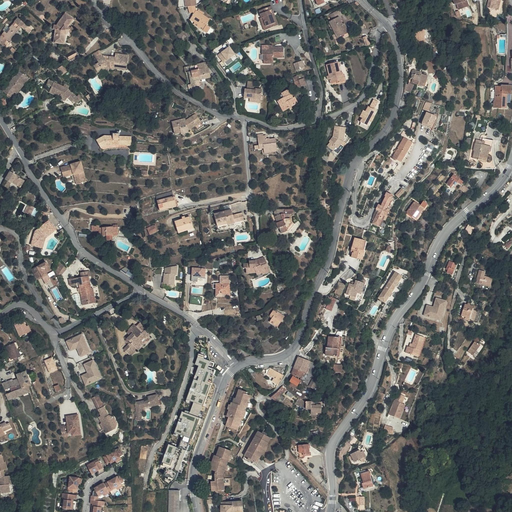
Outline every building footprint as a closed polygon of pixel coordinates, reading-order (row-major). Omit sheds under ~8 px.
[(186,0),(187,3),(185,4),(187,14),(189,14),(195,13),(197,13),(195,0),(186,0)] [(233,2),(229,0),(220,0),(221,0),(218,6),(227,11),(230,5),(232,5),(233,2)] [(463,8),(463,4),(459,4),(453,4),(453,11),(455,11),(456,17),(466,16),(466,15),(465,10),(463,10),(463,8)] [(499,20),(503,6),(496,4),(494,8),(490,7),(487,16),(492,18),(499,20)] [(281,31),(280,28),(277,29),(274,20),(276,19),(273,12),(260,17),(263,24),(264,24),(269,36),(281,31)] [(203,22),(198,19),(196,19),(195,13),(189,14),(191,21),(194,20),(194,22),(191,27),(196,30),(205,35),(204,37),(209,40),(212,35),(207,32),(208,31),(211,27),(203,22)] [(341,44),(349,40),(345,32),(346,31),(344,26),(342,22),(332,28),(341,44)] [(72,43),(74,40),(71,38),(72,36),(78,28),(69,23),(62,34),(63,37),(63,41),(60,41),(61,54),(71,53),(71,43),(72,43)] [(264,24),(263,24),(261,25),(266,37),(269,36),(264,24)] [(6,44),(6,45),(11,50),(12,49),(14,51),(26,38),(31,42),(36,37),(23,25),(13,36),(15,38),(11,43),(10,41),(7,45),(6,44)] [(416,41),(418,50),(427,48),(425,39),(427,38),(426,33),(420,33),(412,36),(413,42),(416,41)] [(182,47),(184,49),(187,53),(188,52),(191,49),(186,43),(182,47)] [(7,54),(11,50),(6,45),(1,49),(7,54)] [(218,54),(226,66),(238,58),(230,46),(218,54)] [(190,54),(188,52),(187,53),(184,49),(178,54),(183,60),(190,54)] [(266,68),(276,68),(276,65),(285,65),(286,56),(275,55),(275,57),(270,57),(264,56),(263,61),(266,61),(266,68)] [(70,60),(73,66),(82,62),(79,56),(70,60)] [(105,62),(106,62),(102,56),(96,60),(100,66),(105,62)] [(105,62),(100,66),(99,66),(102,70),(97,73),(101,80),(106,76),(108,78),(114,74),(130,75),(130,60),(118,59),(117,63),(111,62),(111,66),(108,66),(105,62)] [(300,77),(309,74),(306,67),(298,70),(300,77)] [(334,84),(333,84),(334,88),(340,87),(341,89),(348,88),(346,78),(344,78),(342,67),(330,70),(332,81),(333,81),(334,84)] [(65,81),(72,77),(68,70),(61,75),(65,81)] [(115,76),(114,74),(108,78),(106,76),(101,80),(104,84),(115,76)] [(214,83),(213,74),(203,76),(196,77),(193,78),(196,90),(192,91),(193,98),(202,96),(200,84),(209,83),(209,84),(214,83)] [(423,91),(427,81),(421,79),(421,77),(411,74),(410,79),(412,79),(411,83),(412,83),(411,88),(423,91)] [(18,98),(20,100),(22,101),(33,86),(23,78),(7,99),(13,103),(18,98)] [(200,84),(202,96),(205,96),(203,87),(215,85),(214,83),(209,84),(209,83),(200,84)] [(495,101),(495,106),(507,107),(507,102),(511,102),(511,88),(511,85),(503,85),(503,87),(497,86),(496,101),(495,101)] [(84,107),(80,104),(71,96),(72,94),(67,91),(65,93),(53,87),(50,91),(55,94),(52,99),(58,102),(59,101),(65,104),(65,106),(65,107),(67,108),(68,108),(70,107),(71,105),(75,110),(77,107),(81,110),(84,107)] [(410,97),(411,89),(404,88),(403,95),(410,97)] [(251,91),(250,99),(255,100),(256,98),(257,99),(258,92),(251,91)] [(283,104),(290,114),(298,109),(294,103),(292,105),(291,103),(292,102),(290,99),(289,100),(287,96),(280,100),(283,104)] [(251,108),(261,111),(264,100),(259,99),(258,101),(255,100),(250,99),(248,98),(246,107),(251,108)] [(363,110),(360,117),(362,118),(360,121),(367,125),(369,121),(372,122),(375,116),(373,115),(376,110),(374,109),(378,102),(374,99),(370,107),(368,107),(366,111),(363,110)] [(290,114),(283,104),(278,108),(283,118),(290,114)] [(430,117),(433,108),(427,105),(424,115),(430,117)] [(427,125),(433,131),(437,124),(435,123),(426,118),(423,123),(427,125)] [(426,129),(425,131),(428,134),(430,135),(433,131),(427,125),(423,123),(421,126),(426,129)] [(346,143),(343,141),(346,128),(335,126),(333,137),(329,141),(330,142),(327,146),(333,150),(336,147),(338,148),(341,144),(344,146),(346,143)] [(175,131),(175,144),(189,143),(189,142),(201,138),(199,129),(189,132),(189,130),(175,131)] [(385,157),(389,160),(390,158),(396,163),(410,146),(400,138),(385,157)] [(105,150),(110,148),(117,148),(117,150),(130,151),(130,152),(135,152),(136,143),(124,142),(124,140),(119,140),(119,142),(109,141),(102,144),(105,150)] [(264,156),(277,153),(276,143),(269,144),(270,145),(267,146),(267,142),(264,142),(264,146),(258,147),(259,151),(255,152),(256,156),(264,154),(264,156)] [(475,157),(473,161),(487,164),(488,158),(489,158),(490,152),(484,151),(475,149),(473,156),(475,157)] [(63,172),(64,178),(74,176),(75,180),(78,179),(81,190),(89,188),(83,167),(63,172)] [(10,172),(5,181),(11,184),(12,183),(20,188),(24,181),(15,177),(16,176),(10,172)] [(461,184),(459,182),(453,176),(445,185),(449,189),(452,186),(454,184),(455,185),(458,187),(461,184)] [(8,189),(11,184),(5,181),(3,186),(8,189)] [(458,190),(456,191),(463,198),(467,194),(462,190),(460,192),(458,190)] [(398,191),(392,196),(395,201),(402,195),(398,191)] [(377,215),(369,228),(375,231),(382,219),(384,220),(388,213),(386,212),(393,201),(387,196),(384,200),(385,201),(380,210),(377,209),(374,214),(377,215)] [(159,209),(160,212),(176,207),(173,199),(157,204),(159,209)] [(414,200),(407,213),(419,220),(428,203),(423,200),(421,204),(414,200)] [(29,203),(24,210),(30,214),(35,206),(29,203)] [(162,219),(172,216),(171,214),(178,211),(176,207),(160,212),(162,219)] [(275,223),(277,230),(283,228),(285,234),(290,227),(289,227),(291,225),(290,221),(293,219),(293,215),(287,215),(274,215),(274,219),(284,219),(284,220),(277,220),(277,223),(275,223)] [(229,218),(214,221),(217,234),(225,232),(226,232),(242,229),(240,221),(231,223),(229,218)] [(31,245),(42,248),(45,236),(56,228),(49,220),(35,231),(31,245)] [(191,222),(185,224),(186,226),(184,226),(176,228),(180,239),(188,236),(195,234),(191,222)] [(471,234),(475,227),(469,224),(465,231),(471,234)] [(101,236),(108,236),(113,236),(119,236),(119,234),(119,229),(118,225),(113,225),(113,227),(100,227),(100,226),(100,225),(93,225),(93,232),(101,232),(101,236)] [(148,229),(150,234),(158,230),(156,225),(148,229)] [(45,236),(42,248),(44,248),(47,238),(57,230),(56,228),(45,236)] [(278,236),(279,235),(285,234),(283,228),(277,230),(276,230),(278,236)] [(355,238),(352,249),(355,249),(354,252),(353,256),(364,259),(366,251),(364,251),(367,240),(355,238)] [(405,248),(399,265),(404,266),(405,262),(412,264),(416,251),(405,248)] [(37,270),(39,276),(43,274),(47,282),(52,279),(46,268),(50,265),(48,261),(34,269),(35,271),(37,270)] [(67,269),(61,261),(57,270),(60,276),(67,269)] [(263,279),(267,277),(263,266),(257,268),(257,271),(253,271),(253,270),(248,270),(248,272),(247,272),(247,279),(245,279),(245,282),(255,282),(255,284),(260,282),(264,281),(263,279)] [(193,267),(192,281),(198,281),(199,278),(206,278),(206,268),(193,267)] [(166,278),(164,290),(175,291),(177,279),(179,280),(180,270),(167,273),(166,278)] [(446,270),(444,275),(446,276),(445,279),(444,281),(450,283),(453,272),(446,270)] [(80,288),(81,292),(82,300),(87,299),(88,304),(94,303),(93,298),(97,298),(95,286),(91,287),(89,275),(87,275),(86,271),(81,272),(81,276),(70,278),(71,285),(76,284),(76,282),(79,282),(80,288)] [(392,294),(400,282),(393,277),(376,304),(383,308),(389,298),(388,297),(391,293),(392,294)] [(475,278),(471,290),(486,294),(488,286),(479,284),(481,279),(475,278)] [(463,281),(460,293),(467,296),(470,283),(463,281)] [(353,285),(352,287),(351,290),(349,289),(347,289),(343,299),(347,301),(346,304),(351,306),(354,299),(358,301),(363,286),(360,285),(358,287),(353,285)] [(340,293),(342,289),(336,286),(331,297),(337,300),(340,293)] [(228,288),(216,288),(216,292),(213,292),(213,300),(220,300),(220,298),(227,299),(228,288)] [(427,308),(425,315),(438,319),(440,312),(443,313),(447,301),(437,298),(434,307),(436,308),(435,310),(427,308)] [(189,299),(187,308),(199,310),(201,301),(189,299)] [(470,317),(471,314),(463,311),(460,321),(468,324),(468,327),(463,325),(463,328),(468,329),(469,327),(472,328),(475,319),(470,317)] [(276,331),(279,327),(276,325),(280,319),(272,313),(267,320),(271,322),(268,326),(276,331)] [(15,323),(20,336),(29,332),(26,326),(23,319),(15,323)] [(149,335),(144,330),(142,332),(141,332),(140,333),(134,328),(132,326),(129,330),(130,331),(128,334),(127,333),(126,335),(129,338),(126,341),(129,345),(123,352),(128,357),(141,344),(139,342),(142,339),(144,341),(146,338),(149,335)] [(326,353),(324,352),(323,358),(337,359),(338,351),(336,351),(337,345),(339,345),(340,340),(338,340),(339,334),(335,334),(333,339),(327,339),(326,350),(326,353)] [(82,357),(91,353),(86,342),(83,343),(80,336),(68,341),(71,349),(77,346),(78,348),(82,357)] [(149,341),(146,338),(144,341),(142,339),(139,342),(141,344),(128,357),(130,359),(136,352),(138,353),(149,341)] [(426,340),(417,338),(414,353),(411,352),(409,358),(422,360),(426,340)] [(481,345),(477,342),(476,342),(469,350),(474,354),(481,345)] [(4,349),(10,362),(13,361),(16,359),(18,358),(13,345),(4,349)] [(213,368),(215,362),(204,358),(205,356),(200,354),(196,364),(200,365),(186,402),(191,404),(192,401),(194,402),(191,411),(186,410),(185,412),(183,411),(174,435),(179,437),(180,434),(183,435),(179,447),(170,443),(161,467),(165,468),(166,466),(168,467),(165,475),(169,477),(168,480),(173,482),(175,479),(177,479),(180,471),(182,472),(185,464),(183,463),(185,456),(188,457),(190,451),(187,450),(192,438),(196,440),(199,431),(196,430),(198,424),(201,425),(203,418),(199,417),(203,404),(207,406),(210,397),(207,396),(212,383),(208,382),(211,374),(213,374),(215,369),(213,368)] [(58,369),(53,357),(45,360),(50,373),(58,369)] [(99,371),(94,360),(85,364),(89,373),(82,375),(86,384),(99,379),(96,372),(99,371)] [(297,360),(295,366),(306,370),(308,365),(297,360)] [(302,380),(306,370),(295,366),(293,372),(301,375),(300,379),(302,380)] [(333,368),(332,375),(340,376),(341,368),(333,368)] [(269,384),(277,389),(282,379),(268,372),(265,378),(271,382),(269,384)] [(293,372),(291,378),(299,381),(300,379),(301,375),(293,372)] [(35,380),(32,377),(31,376),(27,377),(26,374),(16,377),(18,382),(12,384),(12,383),(9,384),(11,391),(9,391),(11,395),(16,394),(18,399),(29,395),(27,390),(31,388),(30,384),(34,383),(33,381),(34,380),(35,380)] [(293,382),(289,387),(296,391),(297,393),(301,387),(293,382)] [(4,393),(9,391),(11,391),(9,384),(1,387),(4,393)] [(274,405),(285,392),(282,389),(270,402),(274,405)] [(246,395),(247,392),(238,390),(234,403),(232,403),(229,412),(227,418),(228,418),(225,428),(238,432),(250,397),(248,396),(246,395)] [(276,406),(286,394),(286,393),(285,392),(274,405),(276,406)] [(11,395),(6,398),(7,403),(18,399),(16,394),(11,395)] [(143,403),(143,408),(151,406),(151,407),(161,405),(158,394),(149,397),(150,400),(143,401),(143,403)] [(104,406),(99,395),(93,397),(99,408),(104,406)] [(395,422),(397,414),(399,408),(395,407),(398,399),(391,397),(386,419),(395,422)] [(306,412),(306,405),(298,404),(294,409),(306,412)] [(103,423),(106,428),(109,432),(117,428),(116,422),(113,415),(109,414),(104,406),(99,408),(102,415),(100,417),(103,423)] [(321,420),(324,413),(322,409),(318,407),(312,406),(311,416),(310,419),(321,420)] [(79,414),(67,416),(68,422),(69,422),(70,424),(68,425),(69,428),(69,433),(70,433),(73,432),(73,435),(82,434),(79,414)] [(6,428),(5,426),(0,428),(0,437),(2,437),(2,436),(11,432),(8,426),(6,428)] [(253,441),(251,446),(245,455),(258,463),(272,438),(259,430),(253,441)] [(382,430),(381,438),(389,439),(390,432),(382,430)] [(217,455),(216,454),(214,459),(211,468),(217,471),(215,475),(216,481),(212,481),(212,491),(225,490),(224,475),(233,450),(220,446),(217,455)] [(124,455),(120,448),(104,456),(108,463),(111,462),(112,463),(116,460),(117,462),(123,459),(121,457),(124,455)] [(304,459),(310,459),(310,451),(305,450),(300,449),(300,457),(304,457),(304,459)] [(354,461),(363,458),(360,450),(351,454),(354,461)] [(4,472),(9,470),(7,466),(5,467),(2,459),(0,459),(0,487),(1,488),(1,492),(0,491),(0,495),(1,499),(11,498),(10,491),(13,491),(12,481),(6,482),(5,476),(4,472)] [(99,459),(88,465),(92,474),(104,467),(99,459)] [(361,487),(359,487),(361,493),(370,490),(366,480),(369,479),(367,474),(358,477),(360,483),(361,487)] [(71,476),(69,491),(78,492),(80,477),(71,476)] [(109,483),(105,485),(108,491),(109,492),(117,488),(122,486),(121,484),(125,483),(121,476),(113,480),(114,482),(112,482),(111,481),(108,482),(109,483)] [(95,488),(99,496),(103,494),(108,491),(105,485),(105,484),(104,483),(99,486),(100,487),(98,488),(97,487),(95,488)] [(170,490),(168,511),(179,511),(180,490),(170,490)] [(77,498),(77,495),(63,493),(62,498),(64,499),(63,508),(73,509),(75,498),(77,498)] [(356,498),(356,507),(361,507),(361,502),(365,502),(365,498),(356,498)] [(91,511),(101,511),(101,510),(102,505),(104,505),(105,501),(98,500),(91,499),(91,503),(93,503),(95,503),(95,505),(93,505),(91,511)]
